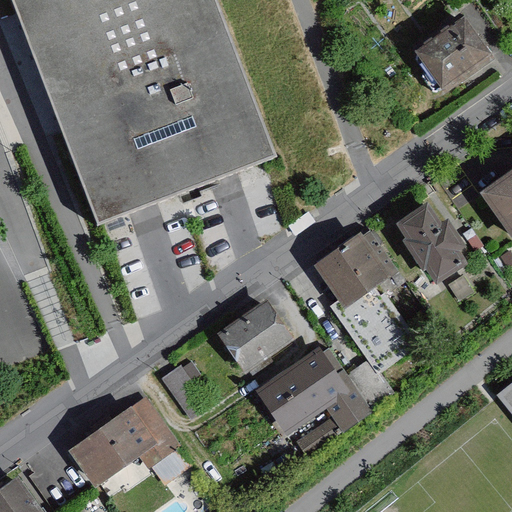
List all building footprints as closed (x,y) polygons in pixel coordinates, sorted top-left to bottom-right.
[(62,132),(98,227),(104,224),(265,162),(277,157),(216,0),(11,0),(17,14),(62,132)] [(465,21),(414,58),(443,97),(494,60),(465,21)] [(511,171),(482,193),(511,235),(511,171)] [(398,224),(436,284),(468,264),(461,253),(468,249),(449,219),(441,224),(429,205),(398,224)] [(332,307),(379,375),(422,345),(385,293),(381,296),(377,289),(400,273),(370,230),(316,267),(341,301),(332,307)] [(219,333),(248,374),(295,341),(266,300),(219,333)] [(254,392),(287,437),(327,407),(343,430),(368,408),(322,342),(254,392)] [(161,379),(191,421),(211,408),(192,380),(201,374),(193,363),(184,369),(182,365),(161,379)] [(68,452),(95,489),(101,485),(111,497),(122,489),(125,494),(155,472),(166,487),(197,465),(146,396),(68,452)] [(0,490),(0,511),(43,511),(18,477),(0,490)]
